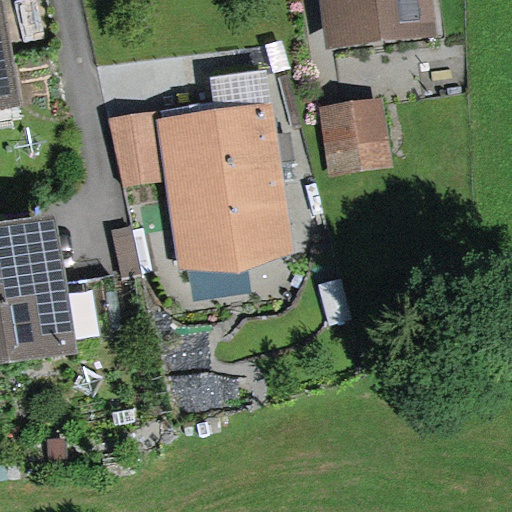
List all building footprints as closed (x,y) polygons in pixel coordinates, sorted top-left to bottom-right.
[(323,0),(328,34),(430,22),(427,0),(323,0)] [(186,262),(285,248),(274,165),(291,162),(287,138),(269,141),(260,77),(215,83),(219,110),(170,117),(172,128),(166,128),(186,262)] [(328,114),(335,169),(385,160),(377,107),(328,114)] [(0,301),(9,354),(64,345),(55,288),(47,240),(37,242),(35,228),(0,233),(0,301)] [(122,335),(113,278),(84,283),(94,340),(122,335)] [(55,288),(64,345),(94,340),(84,283),(55,288)] [(0,355),(9,354),(0,301),(0,355)]
